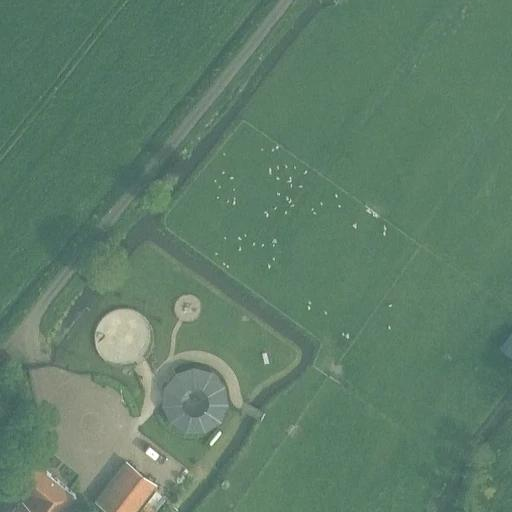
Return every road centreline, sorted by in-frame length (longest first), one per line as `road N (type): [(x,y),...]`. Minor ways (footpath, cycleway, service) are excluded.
road 1 (unclassified): [(13,342),(288,0)]
road 2 (unknown): [(26,326),(74,450)]
